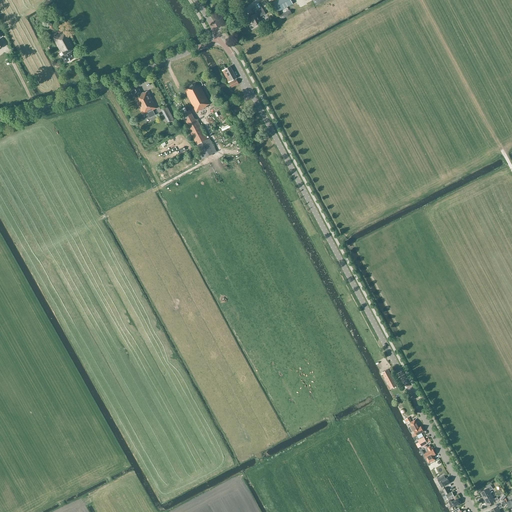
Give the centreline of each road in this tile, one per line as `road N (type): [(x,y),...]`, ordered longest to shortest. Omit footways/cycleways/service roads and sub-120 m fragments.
road 1 (tertiary): [(473,511),(218,39)]
road 2 (tertiary): [(0,121),(206,44)]
